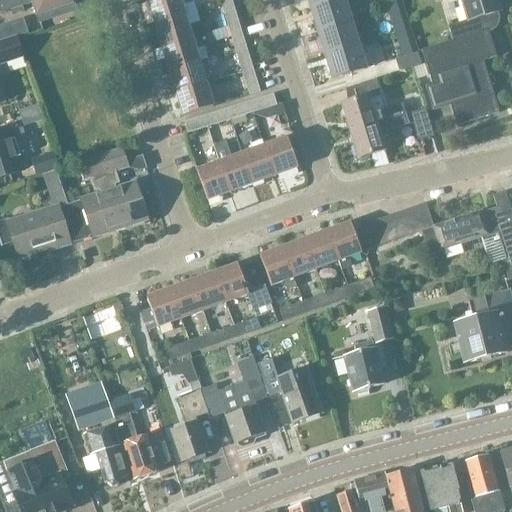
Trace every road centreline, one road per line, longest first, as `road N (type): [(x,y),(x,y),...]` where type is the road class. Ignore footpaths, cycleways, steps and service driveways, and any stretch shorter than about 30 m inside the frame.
road 1 (tertiary): [(221,511),(351,463),(511,422)]
road 2 (residential): [(187,246),(112,0)]
road 3 (residential): [(326,195),(266,0)]
road 4 (residential): [(0,315),(187,246)]
road 5 (residential): [(326,195),(511,156)]
road 6 (residential): [(187,246),(326,195)]
